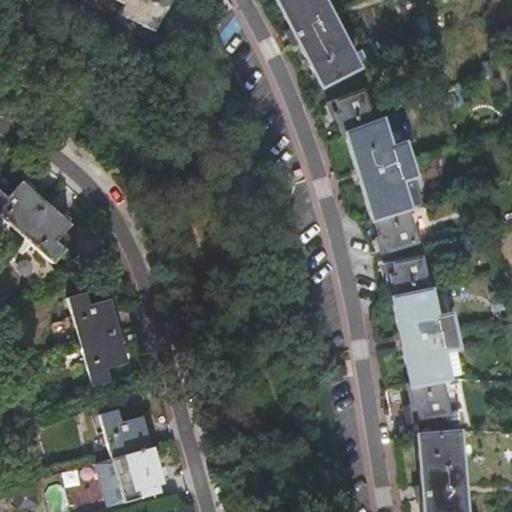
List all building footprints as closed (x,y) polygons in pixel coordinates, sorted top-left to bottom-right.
[(112,0),(121,5),(116,13),(150,32),(168,0),(112,0)] [(272,0),(319,88),(356,69),(327,14),(319,0),(272,0)] [(340,139),(344,138),(371,127),(359,93),(327,105),(330,117),(333,117),(340,139)] [(344,138),(370,222),(372,221),(403,211),(407,209),(398,183),(395,183),(386,152),(389,150),(379,124),(371,127),(344,138)] [(0,219),(18,235),(44,206),(19,183),(4,199),(0,194),(0,219)] [(67,227),(44,206),(18,235),(51,264),(62,252),(52,242),(67,227)] [(403,211),(372,221),(379,241),(377,241),(380,253),(413,244),(403,211)] [(389,281),(392,300),(426,292),(418,261),(384,268),(386,280),(389,281)] [(438,381),(447,379),(441,351),(437,351),(432,322),(434,322),(428,292),(426,292),(392,300),(388,301),(406,384),(404,385),(405,388),(438,381)] [(66,298),(78,343),(115,333),(107,301),(86,306),(82,294),(66,298)] [(115,333),(78,343),(90,387),(107,383),(103,369),(124,364),(115,333)] [(438,381),(405,388),(410,407),(407,408),(410,422),(446,415),(438,381)] [(119,423),(115,409),(97,414),(110,459),(148,449),(140,417),(119,423)] [(415,437),(421,511),(463,511),(456,433),(415,437)] [(157,480),(148,449),(110,459),(122,504),(139,499),(158,495),(155,481),(157,480)] [(122,504),(110,459),(93,464),(106,508),(122,504)]
